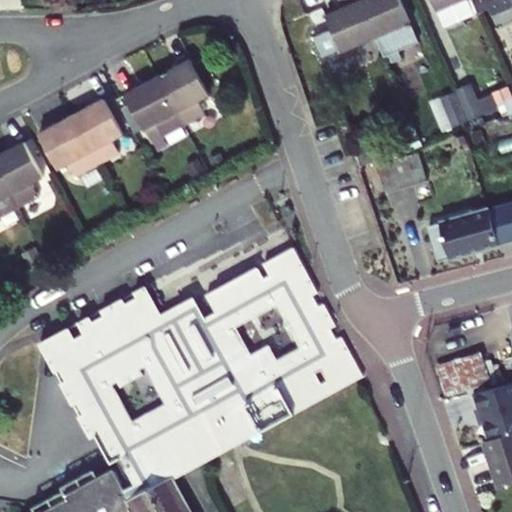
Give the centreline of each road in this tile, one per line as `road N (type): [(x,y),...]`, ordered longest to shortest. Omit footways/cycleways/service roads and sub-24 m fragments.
road 1 (residential): [(251,0),(344,279),(383,327)]
road 2 (residential): [(383,327),(402,358),(455,511)]
road 3 (residential): [(383,327),(419,305),(511,281)]
road 4 (residential): [(0,104),(106,35)]
